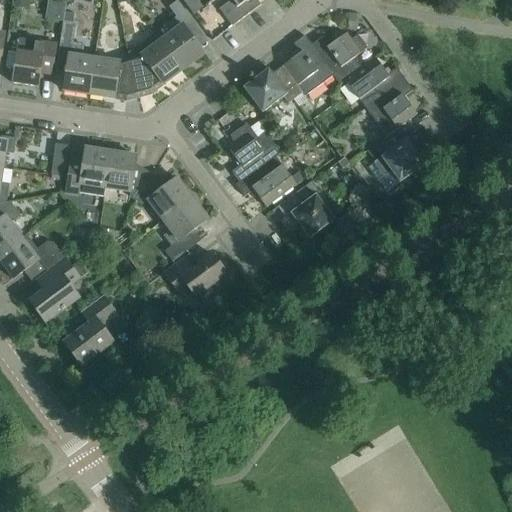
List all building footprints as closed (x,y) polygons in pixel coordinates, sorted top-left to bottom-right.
[(230,0),(231,0),(219,10),(231,27),(260,5),(256,0),(230,0)] [(165,25),(171,33),(161,41),(183,70),(203,54),(189,35),(197,29),(177,1),(168,8),(176,17),(165,25)] [(88,95),(94,60),(71,56),(75,24),(63,22),(56,65),(66,67),(63,91),(88,95)] [(322,38),(311,46),(333,76),(332,77),(339,86),(345,82),(344,81),(360,70),(360,69),(352,59),(367,49),(357,36),(350,40),(346,34),(328,47),(322,38)] [(300,54),(282,67),(305,97),(332,77),(333,76),(311,46),(304,37),(293,45),(300,54)] [(18,39),(17,48),(12,84),(37,87),(39,74),(51,76),(55,44),(18,39)] [(149,68),(132,72),(137,97),(150,94),(183,70),(161,41),(140,56),(149,68)] [(374,58),(360,69),(360,70),(344,81),(345,82),(365,109),(404,80),(396,69),(387,76),(374,58)] [(119,63),(94,60),(88,95),(125,100),(137,97),(132,72),(118,75),(119,63)] [(305,97),(282,67),(272,74),(268,69),(242,88),(261,114),(282,98),(287,105),(293,100),(298,107),(307,101),(305,97)] [(404,80),(365,109),(386,137),(403,125),(416,115),(403,98),(412,91),(404,80)] [(383,156),(373,163),(367,168),(386,194),(425,165),(412,147),(422,139),(416,131),(411,135),(403,125),(386,137),(375,145),(383,156)] [(275,158),(279,155),(264,134),(253,142),(243,127),(229,137),(234,144),(228,148),(241,166),(232,172),(239,183),(240,183),(275,158)] [(0,168),(2,169),(5,153),(13,155),(15,139),(0,136),(0,168)] [(68,146),(55,145),(50,176),(63,177),(68,146)] [(104,189),(110,153),(84,149),(81,167),(69,165),(65,194),(78,196),(79,185),(104,189)] [(110,153),(104,189),(130,192),(129,198),(135,202),(152,175),(135,164),(136,157),(110,153)] [(240,183),(239,183),(235,186),(244,197),(253,191),(266,208),(303,181),(297,173),(290,178),(275,158),(240,183)] [(2,169),(0,168),(0,204),(6,203),(8,185),(0,184),(2,169)] [(152,175),(135,202),(141,206),(148,201),(163,221),(191,199),(176,179),(167,185),(152,175)] [(311,182),(304,187),(277,208),(284,218),(279,222),(285,230),(295,222),(308,240),(334,221),(315,195),(319,192),(311,182)] [(207,220),(191,199),(163,221),(178,242),(164,252),(172,262),(195,245),(187,235),(207,220)] [(0,204),(0,254),(22,239),(11,224),(20,216),(10,203),(6,203),(0,204)] [(26,235),(22,239),(0,254),(0,262),(13,280),(24,272),(33,284),(65,260),(52,244),(46,243),(37,251),(26,235)] [(212,255),(199,265),(190,254),(163,274),(177,293),(186,287),(195,298),(213,285),(215,288),(232,276),(223,263),(220,266),(212,255)] [(33,284),(42,277),(49,286),(29,301),(45,324),(79,299),(70,286),(88,273),(80,263),(72,269),(65,260),(33,284)] [(82,312),(90,324),(65,343),(81,365),(111,342),(100,327),(116,315),(102,297),(82,312)]
